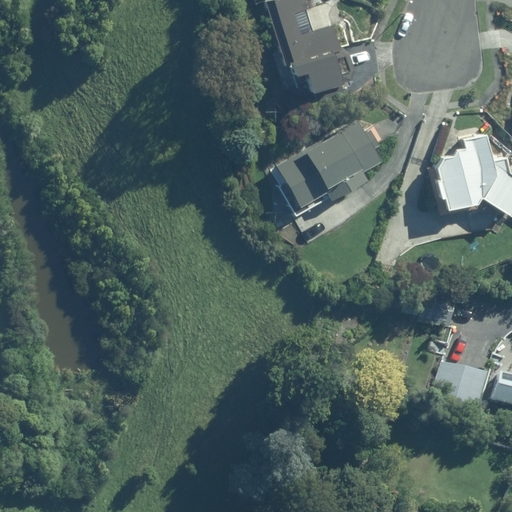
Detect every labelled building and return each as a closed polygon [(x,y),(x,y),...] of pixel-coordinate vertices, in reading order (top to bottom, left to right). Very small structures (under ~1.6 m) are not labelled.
[(347,53),(339,48),(338,44),(344,43),(339,25),(301,36),(295,13),(309,9),(305,0),(271,0),(260,3),(273,46),(268,47),(282,94),(305,87),(308,97),(349,85),(353,74),(347,53)] [(267,172),(293,220),(329,201),(331,205),(367,186),(362,177),(381,167),(355,118),(294,150),(297,156),(267,172)] [(508,158),(491,159),(489,159),(488,134),(457,135),(457,151),(446,151),(432,165),(432,168),(428,168),(435,217),(446,215),(445,213),(475,208),(480,201),(508,222),(511,216),(511,176),(508,174),(508,158)] [(429,397),(475,409),(484,375),(438,362),(429,397)] [(511,378),(496,375),(489,404),(511,408),(511,378)]
